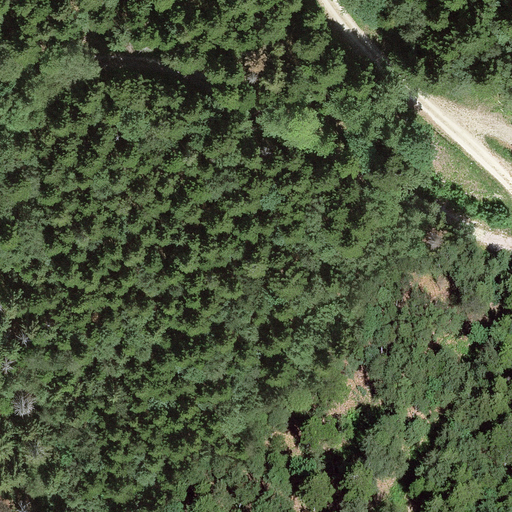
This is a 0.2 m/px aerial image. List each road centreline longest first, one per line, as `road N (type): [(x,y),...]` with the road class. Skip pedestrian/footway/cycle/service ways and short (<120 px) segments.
road 1 (track): [(511,250),(191,70),(120,57),(0,60)]
road 2 (track): [(328,0),(379,65),(511,179)]
